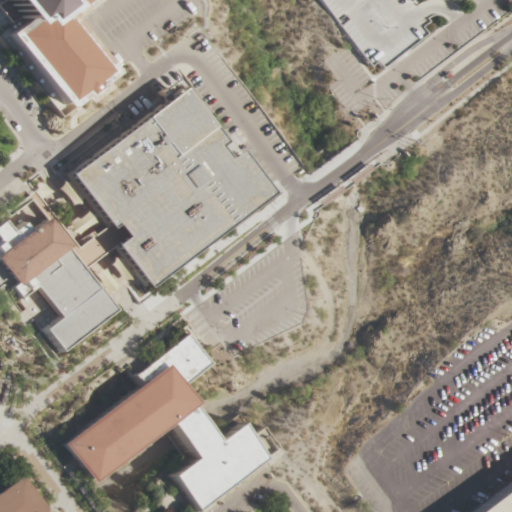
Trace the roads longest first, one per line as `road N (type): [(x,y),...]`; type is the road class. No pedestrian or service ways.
road 1 (residential): [(322,183),(174,296)]
road 2 (residential): [(511,27),(400,104),(379,141)]
road 3 (residential): [(511,34),(379,141)]
road 4 (residential): [(379,141),(511,47)]
